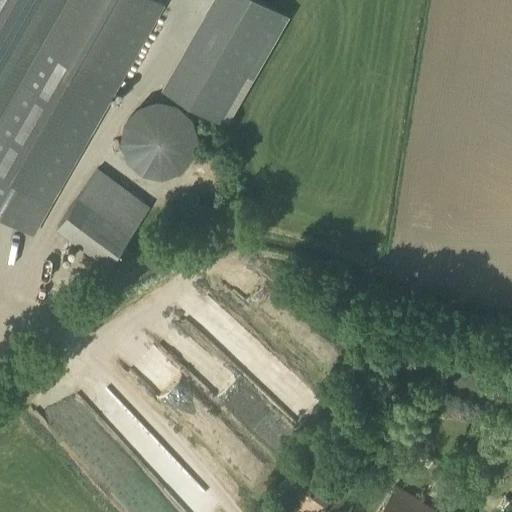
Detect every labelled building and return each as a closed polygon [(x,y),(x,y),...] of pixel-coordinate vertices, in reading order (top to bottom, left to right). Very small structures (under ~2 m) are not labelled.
[(0,0),(0,214),(32,234),(162,5),(153,0),(0,0)] [(283,0),(211,0),(170,80),(233,112),(290,3),(283,0)] [(158,173),(166,172),(174,169),(183,163),(188,157),(193,148),(194,137),(194,129),(190,119),(183,109),(173,104),(161,100),(147,102),(134,110),(125,123),(122,136),(122,140),(124,150),(127,156),(135,163),(142,168),(150,172),(158,173)] [(107,266),(150,205),(97,166),(55,226),(107,266)] [(50,307),(65,290),(48,274),(32,292),(50,307)] [(447,380),(484,392),(490,374),(453,362),(447,380)] [(297,385),(313,379),(307,363),(291,369),(297,385)] [(142,457),(174,485),(189,469),(157,440),(142,457)] [(286,504),(284,507),(291,511),(312,511),(313,511),(314,511),(345,511),(353,502),(349,499),(356,490),(314,461),(313,464),(298,454),(271,494),(286,504)] [(441,511),(395,483),(376,511),(441,511)]
